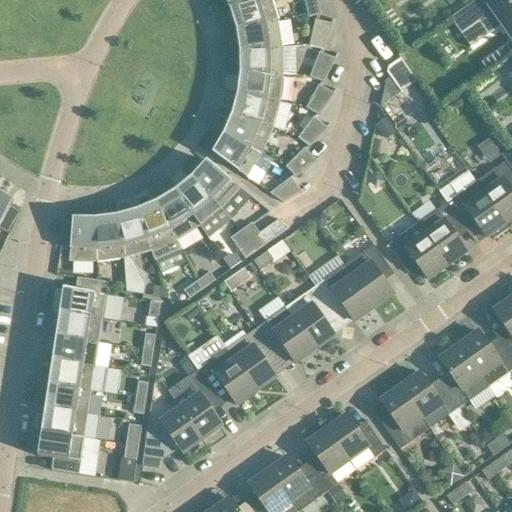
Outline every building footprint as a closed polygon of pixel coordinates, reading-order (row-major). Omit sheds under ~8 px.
[(224,0),(230,10),(256,0),(224,0)] [(234,25),(236,31),(278,21),(278,20),(272,0),(256,0),(230,10),(234,25)] [(304,0),(309,18),(321,15),(317,0),(304,0)] [(511,0),(476,0),(450,19),(461,34),(479,21),(489,34),(501,25),(511,40),(511,0)] [(309,47),(323,50),(335,21),(333,20),(332,24),(315,21),(309,47)] [(238,46),(239,52),(283,48),(283,47),(279,27),(278,21),(236,31),(236,33),(238,46)] [(239,52),(240,73),(283,75),(283,54),(283,48),(239,52)] [(310,78),(323,83),(338,56),(337,55),(335,59),(322,54),(319,53),(310,78)] [(401,59),(400,59),(388,67),(387,73),(401,92),(416,81),(409,70),(401,59)] [(421,61),(409,70),(416,81),(429,73),(421,61)] [(240,75),(237,94),(280,103),(280,102),(283,81),(283,75),(240,73),(240,75)] [(306,109),(319,116),(337,91),(336,90),(334,93),(321,87),(319,85),(306,109)] [(233,110),(232,115),(273,129),(279,109),(280,103),(237,94),(237,97),(233,110)] [(226,130),(224,135),(263,155),(271,135),(273,129),(232,115),(231,117),(226,130)] [(308,116),(299,127),(304,130),(313,119),(308,116)] [(298,139),(309,148),(331,125),(330,124),(327,127),(316,119),(314,118),(313,119),(304,130),(298,139)] [(386,119),(376,126),(387,141),(396,134),(386,119)] [(224,135),(222,137),(212,154),(248,179),(249,178),(263,155),(224,135)] [(506,162),(511,170),(511,148),(501,156),(506,162)] [(286,168),(296,178),(321,159),(320,158),(316,160),(306,151),(304,149),(286,168)] [(372,149),(370,156),(378,158),(380,150),(372,149)] [(207,162),(192,178),(221,210),(241,189),(207,162)] [(477,183),(476,183),(506,225),(511,220),(511,170),(506,162),(495,170),(496,171),(478,184),(477,183)] [(506,225),(476,183),(468,172),(439,193),(447,204),(464,227),(473,220),(486,238),(491,235),(494,240),(509,229),(506,225)] [(221,210),(192,178),(175,192),(200,227),(217,213),(221,210)] [(289,180),(270,194),(283,203),(306,190),(305,189),(301,191),(291,182),(289,180)] [(0,229),(7,233),(19,212),(10,207),(13,201),(11,200),(0,192),(0,229)] [(177,241),(200,227),(175,192),(157,203),(177,241)] [(157,203),(137,211),(151,252),(152,252),(156,262),(180,251),(182,251),(177,241),(157,203)] [(454,234),(464,227),(447,204),(436,211),(437,212),(419,225),(419,224),(418,225),(447,266),(467,252),(454,234)] [(146,285),(131,258),(151,252),(137,211),(116,217),(125,259),(128,293),(144,295),(146,285)] [(323,214),(314,221),(320,230),(326,226),(327,220),(323,214)] [(116,217),(95,219),(98,263),(125,259),(116,217)] [(98,263),(95,219),(73,219),(69,262),(97,263),(98,263)] [(259,234),(238,249),(246,260),(289,229),(289,228),(286,230),(279,220),(259,234)] [(231,239),(238,249),(259,234),(253,224),(252,224),(231,239)] [(428,280),(447,266),(418,225),(398,238),(388,246),(405,269),(415,262),(428,280)] [(269,251),(275,261),(291,251),(285,241),(269,251)] [(345,267),(344,267),(374,309),(393,295),(380,277),(390,269),(374,246),(373,246),(363,254),(364,255),(345,268),(345,267)] [(274,260),(268,252),(253,262),(259,271),(274,260)] [(241,263),(237,256),(230,255),(223,260),(231,270),(241,263)] [(344,267),(315,288),(332,311),(341,304),(353,321),(354,323),(374,309),(344,267)] [(250,278),(244,269),(224,283),(230,291),(250,278)] [(210,273),(197,282),(203,290),(216,281),(210,273)] [(77,278),(76,291),(97,294),(99,282),(77,278)] [(109,283),(99,282),(97,294),(107,296),(109,283)] [(190,300),(203,290),(197,282),(184,291),(190,300)] [(153,287),(151,296),(168,299),(162,288),(153,287)] [(307,298),(287,311),(315,350),(335,336),(322,318),(332,311),(315,288),(305,295),(307,298)] [(63,289),(60,314),(103,320),(121,323),(124,298),(107,296),(97,294),(76,291),(63,289)] [(511,358),(511,298),(493,312),(511,337),(501,343),(511,358)] [(148,318),(158,320),(161,304),(151,302),(148,318)] [(196,307),(185,314),(190,321),(201,313),(196,307)] [(286,309),(256,329),(257,330),(273,353),(283,346),(295,363),(296,364),(315,350),(287,311),(286,309)] [(103,320),(60,314),(56,337),(99,344),(103,320)] [(227,350),(257,392),(276,378),(263,360),(273,353),(257,330),(245,337),(246,338),(228,351),(227,350)] [(459,346),(489,388),(508,374),(511,371),(511,358),(501,343),(491,350),(478,332),(459,346)] [(146,335),(143,351),(153,352),(156,336),(146,335)] [(99,344),(56,337),(52,361),(95,368),(99,344)] [(443,385),(459,409),(470,401),(469,400),(487,388),(488,389),(489,388),(459,346),(439,360),(452,378),(443,385)] [(198,351),(188,358),(190,360),(198,371),(214,395),(218,400),(228,393),(232,399),(237,406),(257,392),(227,350),(226,351),(227,352),(208,365),(198,351)] [(153,352),(143,351),(141,366),(151,368),(153,352)] [(190,360),(181,367),(188,377),(198,371),(190,360)] [(95,368),(52,361),(49,385),(92,391),(104,393),(107,369),(95,368)] [(109,369),(106,392),(118,393),(121,371),(109,369)] [(204,402),(214,395),(198,371),(188,378),(187,378),(199,395),(180,409),(202,440),(222,426),(204,402)] [(430,430),(431,429),(430,428),(448,415),(448,416),(459,409),(443,385),(433,392),(420,374),(400,388),(430,430)] [(138,382),(136,398),(146,400),(148,384),(138,382)] [(92,391),(49,385),(45,409),(88,415),(92,391)] [(384,427),(400,450),(430,430),(400,388),(381,402),(394,420),(384,427)] [(146,400),(136,398),(134,414),(144,415),(146,400)] [(45,409),(42,432),(73,437),(73,438),(85,440),(97,441),(101,417),(88,415),(45,409)] [(183,454),(202,440),(180,409),(153,428),(148,427),(143,457),(161,460),(171,453),(167,447),(174,442),(183,454)] [(346,416),(327,430),(349,462),(369,448),(376,458),(386,451),(369,427),(359,434),(346,416)] [(128,436),(140,438),(142,427),(129,425),(128,436)] [(349,462),(327,430),(307,444),(320,462),(311,469),(327,493),(337,486),(330,475),(349,462)] [(73,437),(42,432),(38,457),(53,459),(51,471),(60,472),(79,475),(85,440),(73,438),(73,437)] [(487,448),(493,456),(511,444),(504,435),(487,448)] [(133,483),(140,438),(128,436),(124,460),(122,459),(118,481),(133,483)] [(316,500),(327,493),(311,469),(301,476),(288,458),(268,472),(296,511),(298,511),(316,500)] [(502,458),(492,465),(498,474),(508,467),(502,458)] [(492,465),(482,472),(488,481),(498,474),(492,465)] [(296,511),(268,472),(249,486),(256,496),(245,503),(251,511),(252,511),(296,511)] [(466,483),(456,490),(462,499),(472,492),(466,483)] [(337,486),(327,493),(335,504),(345,496),(337,486)] [(456,490),(446,497),(453,506),(462,499),(456,490)] [(252,511),(251,511),(245,503),(236,510),(229,500),(211,511),(252,511)]
